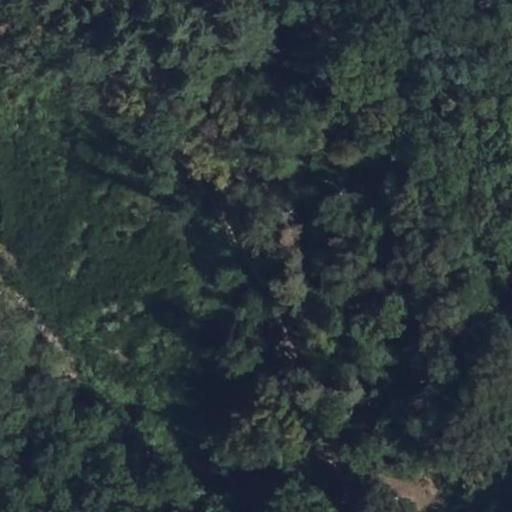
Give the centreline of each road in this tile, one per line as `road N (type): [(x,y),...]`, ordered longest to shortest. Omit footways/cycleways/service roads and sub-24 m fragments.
road 1 (track): [(498,229),(407,248),(204,164),(196,186),(278,307),(323,423),(373,511)]
road 2 (track): [(317,0),(511,241)]
